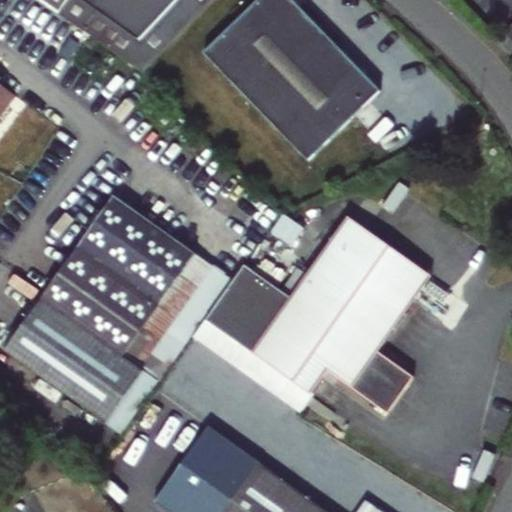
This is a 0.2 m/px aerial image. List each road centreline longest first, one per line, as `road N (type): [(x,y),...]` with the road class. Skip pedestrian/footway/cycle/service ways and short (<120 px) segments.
road 1 (unknown): [(0,77),(228,215)]
road 2 (residential): [(412,0),(511,105)]
